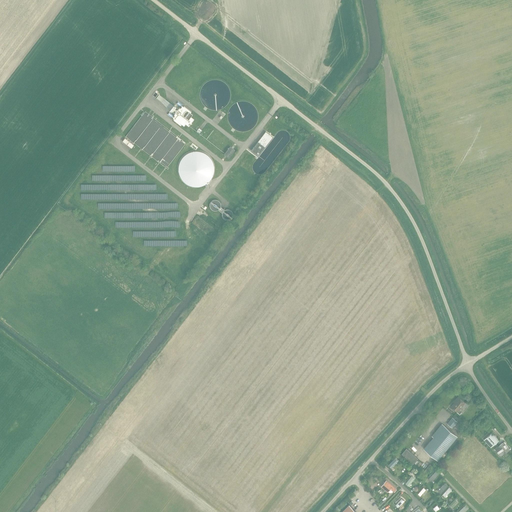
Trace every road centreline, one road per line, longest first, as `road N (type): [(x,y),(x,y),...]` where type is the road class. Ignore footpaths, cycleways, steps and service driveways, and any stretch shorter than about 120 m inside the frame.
road 1 (unclassified): [(466,365),(403,206),(282,100)]
road 2 (unclassified): [(322,511),(429,394),(466,365)]
road 3 (unclassified): [(282,100),(152,0)]
